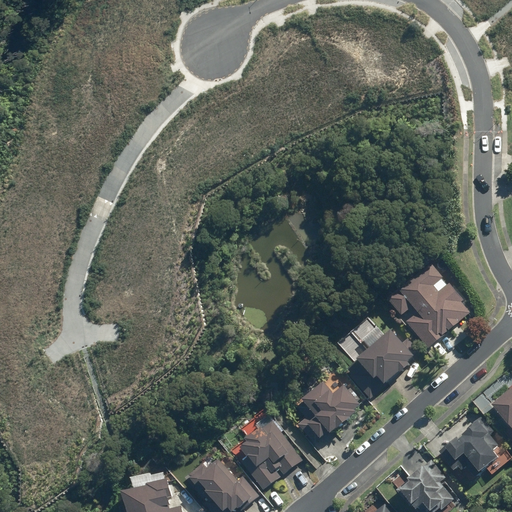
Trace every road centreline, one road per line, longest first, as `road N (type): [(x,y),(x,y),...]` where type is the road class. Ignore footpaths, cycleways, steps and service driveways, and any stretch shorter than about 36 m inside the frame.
road 1 (residential): [(208,43),(185,88),(113,176),(82,243),(71,304),(75,333)]
road 2 (residential): [(315,511),(405,417),(511,324)]
road 3 (residential): [(484,123),(484,221),(511,287)]
road 4 (residential): [(484,123),(479,70),(455,26),(423,0)]
